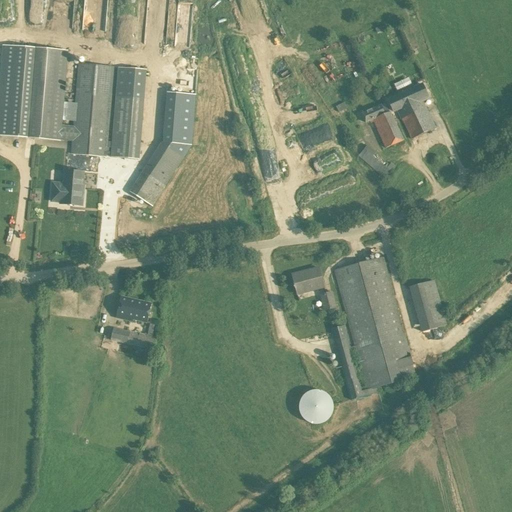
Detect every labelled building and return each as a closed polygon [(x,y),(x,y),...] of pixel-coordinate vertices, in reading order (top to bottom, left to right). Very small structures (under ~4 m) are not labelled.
[(32,48),(3,45),(0,76),(0,135),(24,138),(46,140),(61,141),(61,140),(72,141),(71,154),(107,158),(107,156),(111,156),(111,157),(139,159),(141,139),(113,137),(111,152),(108,151),(112,94),(114,78),(114,67),(79,64),(76,91),(73,126),(62,125),(68,51),(44,49),(32,48)] [(395,82),(397,88),(411,85),(409,78),(395,82)] [(421,86),(388,101),(393,112),(397,110),(410,140),(435,129),(422,101),(427,99),(421,86)] [(344,102),(336,107),(337,110),(338,109),(339,112),(347,108),(344,102)] [(361,115),(365,124),(372,120),(385,149),(403,141),(386,104),(361,115)] [(129,193),(152,207),(183,159),(160,144),(129,193)] [(390,165),(367,145),(358,156),(387,181),(398,169),(391,163),(390,165)] [(60,204),(82,206),(83,189),(82,189),(83,173),(65,171),(64,184),(53,183),(52,201),(61,202),(60,204)] [(331,329),(350,401),(379,393),(377,388),(416,377),(383,257),(334,270),(354,346),(350,347),(344,326),(331,329)] [(324,287),(319,268),(292,275),(297,294),(324,287)] [(420,331),(447,325),(435,279),(409,286),(420,331)] [(337,308),(332,291),(320,295),(324,311),(337,308)] [(121,297),(116,318),(132,322),(133,320),(147,323),(151,304),(121,297)] [(113,328),(110,341),(152,351),(156,334),(149,332),(148,336),(113,328)] [(331,409),(331,405),(331,402),(330,399),(329,396),(327,394),(325,392),(322,390),(320,389),(318,389),(315,388),(312,388),(309,389),(308,390),(305,391),(303,393),(301,395),(299,398),(299,399),(298,402),(297,405),(298,409),(299,412),(301,415),(302,417),(305,419),(308,421),(312,422),(315,422),(319,421),(322,420),(324,419),(327,417),(328,415),(330,412),(331,409)]
